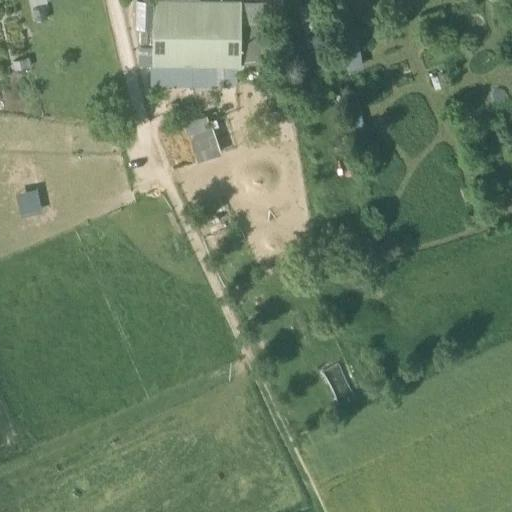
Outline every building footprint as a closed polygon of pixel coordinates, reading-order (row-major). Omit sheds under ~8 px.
[(153,1),(137,1),(137,23),(140,23),(152,23),(153,1)] [(241,2),(153,1),(152,23),(152,46),(152,60),(240,62),(241,21),(241,2)] [(265,21),(241,21),(240,62),(265,62),(265,21)] [(152,23),(140,23),(140,46),(152,46),(152,23)] [(206,112),(181,119),(193,160),(218,152),(206,112)]
